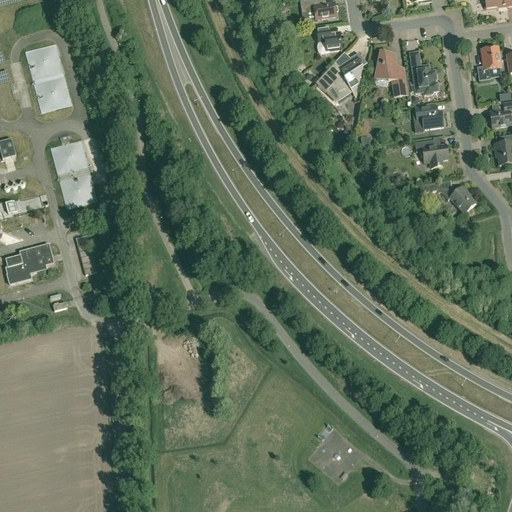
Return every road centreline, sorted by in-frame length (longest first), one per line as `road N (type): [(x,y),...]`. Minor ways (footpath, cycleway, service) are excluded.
road 1 (primary): [(511,399),(449,365),(337,280),(221,132),(161,0)]
road 2 (primary): [(151,0),(218,167),(279,256),(378,355),(475,414)]
road 3 (residential): [(511,260),(506,220),(473,180),(451,38)]
road 4 (unclassified): [(122,511),(115,325)]
road 5 (residential): [(451,38),(439,21),(358,29),(351,0)]
